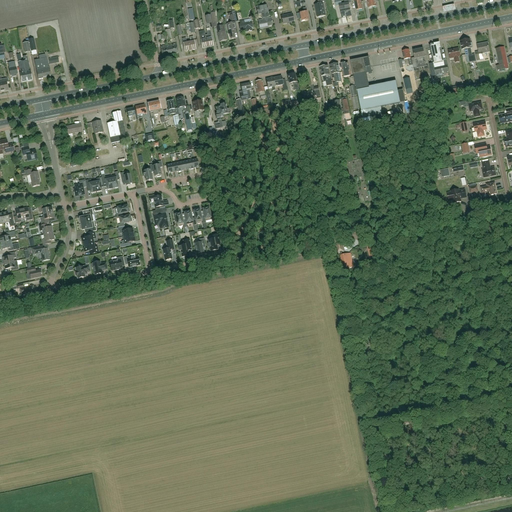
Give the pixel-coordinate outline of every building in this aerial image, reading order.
[(324,0),(317,0),(318,3),(319,2),(320,4),(314,5),(317,17),(325,16),(322,3),(322,2),(325,1),(324,0)] [(346,17),(344,4),(342,4),(340,0),(334,0),(336,6),(339,5),(342,18),(346,17)] [(354,0),(355,3),(356,10),(363,9),(361,1),(360,0),(350,0),(351,1),(353,0),(354,0)] [(259,29),(264,28),(264,27),(272,25),(271,19),(269,19),(267,12),(268,12),(266,5),(257,8),(258,15),(261,14),(263,20),(258,21),(259,29)] [(455,5),(444,8),(445,14),(456,11),(455,5)] [(303,12),(300,13),(301,21),(308,20),(307,12),(306,12),(305,8),(302,9),(303,12)] [(292,14),(281,16),(283,24),(293,22),(292,14)] [(249,32),(249,31),(252,31),(251,27),(252,27),(251,22),(244,23),(244,21),(240,21),(240,24),(239,25),(240,30),(244,29),(245,32),(248,32),(249,32)] [(234,34),(234,30),(237,30),(235,22),(226,24),(229,35),(230,39),(235,38),(234,34)] [(219,41),(227,40),(225,31),(224,31),(224,29),(223,25),(217,27),(218,31),(219,33),(217,33),(219,41)] [(202,48),(207,47),(208,47),(206,39),(204,31),(199,32),(202,48)] [(190,51),(188,42),(187,43),(186,38),(182,39),(185,52),(190,51)] [(468,56),(469,63),(476,62),(475,55),(472,55),(470,48),(473,48),(472,43),(471,44),(470,39),(464,41),(464,45),(466,45),(466,46),(467,46),(469,56),(468,56)] [(464,45),(464,41),(460,41),(462,50),(464,49),(467,63),(469,63),(468,56),(469,56),(467,46),(466,46),(466,45),(464,45)] [(443,60),(440,43),(430,45),(433,63),(443,61),(444,65),(434,67),(436,75),(448,72),(446,60),(443,60)] [(479,52),(476,53),(477,61),(484,60),(482,53),(489,52),(488,48),(489,47),(488,43),(477,45),(479,52)] [(496,49),(499,65),(496,66),(497,71),(508,69),(504,48),(496,49)] [(411,58),(416,81),(430,78),(428,66),(427,66),(423,49),(413,51),(415,58),(411,58)] [(459,49),(448,51),(450,59),(454,58),(455,63),(459,62),(458,57),(460,57),(459,49)] [(411,59),(409,50),(402,51),(404,60),(405,65),(409,65),(408,59),(411,59)] [(39,59),(43,77),(51,76),(49,66),(48,67),(47,58),(39,59)] [(353,75),(366,73),(368,72),(369,74),(372,73),(369,58),(351,61),(353,75)] [(39,59),(34,60),(38,80),(43,79),(43,77),(39,59)] [(23,61),(28,81),(32,80),(28,60),(23,61)] [(28,81),(23,61),(18,62),(22,82),(28,81)] [(16,67),(15,62),(8,63),(9,69),(10,76),(11,76),(12,77),(16,76),(17,74),(16,67)] [(342,64),(341,64),(344,77),(345,77),(350,76),(348,63),(346,63),(345,63),(344,63),(343,63),(342,63),(342,64)] [(329,81),(326,82),(327,86),(332,85),(331,79),(330,79),(328,66),(324,67),(326,79),(328,78),(328,79),(329,79),(329,81)] [(326,79),(324,67),(320,68),(321,76),(322,76),(324,82),(326,82),(329,81),(329,79),(328,79),(328,78),(326,79)] [(354,77),(356,86),(357,91),(361,111),(382,107),(400,103),(396,82),(369,87),(366,73),(353,75),(354,77)] [(294,74),(287,75),(289,84),(295,83),(296,85),(297,85),(295,74),(294,74)] [(273,78),(274,87),(283,85),(281,76),(273,78)] [(0,88),(1,92),(8,91),(6,83),(8,82),(8,78),(0,80),(0,88)] [(273,78),(270,79),(266,80),(268,88),(272,87),(273,91),(275,91),(274,87),(273,78)] [(411,89),(409,79),(403,80),(405,90),(411,89)] [(261,81),(256,82),(256,85),(257,93),(264,92),(262,82),(261,82),(261,81)] [(312,91),(303,92),(305,101),(309,101),(309,103),(317,101),(317,99),(321,98),(319,87),(314,88),(315,92),(312,93),(312,91)] [(177,108),(178,115),(179,116),(179,117),(179,119),(184,118),(182,111),(185,111),(185,114),(184,114),(187,131),(192,130),(188,106),(185,107),(184,97),(176,99),(177,108)] [(178,115),(177,108),(175,109),(173,101),(172,101),(171,100),(169,100),(169,101),(167,102),(169,110),(170,115),(175,114),(176,116),(173,116),(174,122),(176,121),(177,125),(180,125),(179,117),(179,116),(178,115)] [(203,110),(201,101),(193,102),(194,108),(193,108),(194,112),(195,118),(199,117),(198,111),(203,110)] [(159,102),(148,104),(151,117),(154,117),(154,115),(158,114),(157,111),(161,110),(159,102)] [(483,110),(481,102),(469,105),(470,112),(473,111),(475,117),(480,116),(479,110),(483,110)] [(226,109),(225,104),(220,105),(221,107),(216,108),(217,111),(216,111),(217,113),(215,114),(217,121),(218,121),(218,122),(215,123),(216,129),(223,128),(221,120),(220,118),(223,117),(223,115),(227,114),(230,113),(229,109),(226,109)] [(145,105),(135,107),(137,114),(137,115),(143,113),(144,114),(146,114),(145,105)] [(137,115),(137,114),(134,114),(133,109),(131,109),(130,108),(126,109),(127,113),(128,113),(129,122),(136,121),(135,120),(138,119),(137,115)] [(511,108),(506,110),(507,114),(499,115),(501,124),(511,121),(511,108)] [(107,124),(111,144),(127,140),(120,111),(112,113),(114,122),(107,124)] [(93,123),(95,134),(103,133),(101,121),(93,123)] [(487,130),(485,122),(474,124),(475,132),(477,132),(478,137),(484,136),(483,131),(487,130)] [(82,132),(81,124),(72,126),(72,127),(67,128),(67,127),(68,135),(82,132)] [(212,143),(215,142),(219,141),(217,131),(213,132),(212,128),(208,129),(210,137),(212,143)] [(504,144),(505,144),(506,147),(511,145),(511,130),(506,132),(507,136),(508,136),(508,137),(508,139),(504,140),(504,141),(503,143),(504,144)] [(153,134),(145,136),(147,144),(155,142),(153,134)] [(0,141),(0,150),(5,149),(6,153),(14,152),(12,144),(8,145),(6,140),(1,141),(2,141),(0,141)] [(486,144),(475,146),(476,153),(479,153),(480,157),(483,157),(484,157),(486,157),(487,156),(492,155),(490,146),(487,147),(486,144)] [(27,155),(28,161),(37,159),(36,151),(30,152),(28,147),(22,148),(24,156),(27,155)] [(154,172),(155,177),(157,176),(158,177),(161,176),(161,175),(160,168),(163,167),(161,162),(156,163),(156,166),(153,166),(154,172)] [(490,168),(489,162),(482,163),(483,170),(482,170),(484,178),(496,175),(494,167),(490,168)] [(146,181),(152,180),(151,173),(154,172),(153,166),(152,164),(149,165),(150,170),(144,171),(144,172),(143,172),(144,176),(145,176),(146,181)] [(31,182),(32,187),(40,186),(38,179),(39,178),(38,172),(33,173),(32,170),(26,171),(27,177),(28,182),(31,182)] [(110,177),(113,189),(118,188),(117,181),(119,180),(118,172),(115,173),(115,176),(110,177)] [(126,184),(126,186),(130,185),(130,184),(132,184),(130,175),(127,175),(126,173),(121,174),(122,179),(125,179),(126,184)] [(101,175),(102,178),(103,184),(106,183),(107,190),(113,189),(110,177),(105,178),(104,175),(101,175)] [(100,184),(103,184),(102,178),(96,179),(97,182),(94,182),(96,192),(102,191),(100,184)] [(87,187),(85,181),(85,180),(79,182),(80,184),(75,185),(76,189),(74,189),(75,192),(74,193),(74,196),(75,196),(76,197),(84,195),(83,188),(86,187),(87,187)] [(89,186),(91,193),(96,192),(94,182),(91,183),(91,180),(85,181),(87,187),(89,186)] [(497,194),(495,183),(486,184),(487,186),(481,188),(482,194),(488,192),(489,196),(494,195),(494,194),(497,194)] [(449,200),(452,199),(453,203),(461,202),(460,199),(466,198),(465,190),(459,191),(459,190),(451,191),(451,193),(447,193),(449,200)] [(155,197),(154,196),(149,197),(150,203),(154,202),(155,208),(168,205),(167,201),(163,202),(161,196),(155,197)] [(43,212),(43,215),(53,213),(52,208),(44,209),(43,206),(38,207),(38,211),(39,210),(40,213),(43,212)] [(121,206),(117,207),(117,208),(114,208),(116,218),(119,218),(122,217),(122,214),(130,212),(129,208),(128,209),(128,206),(121,207),(121,206)] [(204,216),(205,221),(211,220),(212,222),(215,221),(213,214),(210,215),(209,207),(203,208),(204,209),(203,209),(204,216)] [(21,209),(24,219),(26,218),(27,221),(33,220),(31,213),(28,214),(27,208),(21,209)] [(21,220),(24,219),(21,209),(16,210),(17,216),(14,217),(15,224),(18,223),(21,222),(21,220)] [(81,223),(81,224),(94,221),(92,215),(93,215),(92,209),(82,211),(83,211),(84,215),(86,214),(86,216),(79,218),(80,219),(79,219),(80,223),(81,223)] [(195,218),(196,223),(202,221),(203,224),(206,223),(205,221),(204,216),(201,217),(199,209),(195,210),(195,211),(193,211),(195,218)] [(186,220),(187,225),(193,223),(193,226),(196,225),(196,223),(195,218),(192,219),(190,211),(185,212),(185,213),(184,213),(186,220)] [(2,213),(4,223),(9,222),(10,227),(13,226),(12,220),(9,221),(7,212),(2,213)] [(177,215),(175,215),(177,227),(183,225),(184,228),(187,227),(187,225),(186,220),(183,221),(181,212),(176,213),(177,215)] [(48,219),(54,218),(53,213),(43,215),(43,217),(39,218),(41,225),(49,223),(48,219)] [(161,228),(168,227),(167,222),(167,221),(167,217),(166,218),(165,214),(154,217),(156,225),(158,225),(160,226),(161,228)] [(118,225),(119,228),(124,227),(124,224),(132,222),(131,218),(130,218),(130,215),(122,217),(119,218),(120,224),(118,225)] [(88,233),(97,231),(96,227),(95,227),(94,221),(81,224),(81,225),(80,225),(81,230),(82,230),(89,229),(89,233),(88,233)] [(43,235),(53,233),(51,227),(48,227),(47,224),(39,226),(40,232),(42,231),(43,235)] [(123,237),(134,235),(132,229),(125,230),(124,227),(119,228),(118,228),(118,232),(119,232),(120,234),(123,234),(123,237)] [(0,238),(1,244),(11,242),(10,239),(15,238),(14,232),(5,234),(5,237),(0,237),(0,238)] [(53,233),(43,235),(44,240),(42,240),(43,246),(51,244),(50,241),(54,240),(53,233)] [(83,242),(84,245),(94,243),(93,239),(96,239),(94,233),(86,234),(86,238),(82,239),(82,242),(83,242)] [(134,235),(123,237),(124,241),(121,242),(122,244),(121,244),(122,248),(129,246),(128,243),(135,242),(134,235)] [(217,245),(220,245),(218,235),(212,236),(212,239),(208,240),(209,243),(208,244),(208,248),(210,247),(210,251),(218,250),(217,245)] [(202,245),(205,245),(204,239),(198,240),(199,243),(195,244),(197,254),(200,254),(203,254),(203,253),(204,253),(203,248),(202,245)] [(163,250),(165,261),(172,259),(170,250),(174,250),(172,240),(166,242),(168,249),(163,250)] [(192,250),(191,247),(189,240),(183,241),(184,245),(179,246),(180,247),(178,247),(179,251),(180,251),(182,257),(189,256),(188,251),(192,250)] [(12,245),(11,242),(1,244),(2,250),(9,248),(9,251),(8,252),(8,251),(8,252),(17,250),(16,244),(12,245)] [(90,255),(92,254),(99,253),(97,247),(95,247),(94,243),(84,245),(84,248),(84,252),(89,251),(90,255)] [(375,244),(369,245),(372,257),(378,256),(375,244)] [(43,250),(42,247),(32,249),(33,255),(41,254),(42,259),(40,260),(41,262),(49,260),(47,249),(43,250)] [(4,264),(14,262),(13,259),(16,258),(15,252),(8,254),(9,257),(3,258),(4,264)] [(125,266),(123,257),(117,258),(117,260),(112,261),(112,262),(110,262),(111,271),(116,270),(116,271),(120,270),(119,269),(122,268),(121,266),(124,265),(124,266),(125,266)] [(136,266),(140,265),(139,263),(140,263),(139,262),(138,257),(128,259),(127,257),(124,257),(125,265),(128,264),(129,267),(132,267),(132,268),(136,267),(136,266)] [(15,267),(14,262),(4,264),(5,269),(11,268),(12,271),(18,270),(17,267),(15,267)] [(102,271),(107,270),(106,263),(100,264),(100,262),(93,263),(93,264),(91,264),(92,268),(94,268),(95,275),(102,274),(102,271)] [(77,276),(78,279),(85,277),(84,274),(87,274),(87,273),(90,272),(89,266),(85,266),(85,267),(83,268),(83,267),(75,268),(76,272),(75,272),(76,276),(77,276)] [(40,270),(36,271),(35,268),(32,268),(26,269),(27,274),(30,274),(31,280),(41,277),(42,276),(41,270),(40,271),(40,270)] [(32,287),(32,286),(24,288),(23,284),(16,286),(17,289),(20,289),(21,296),(33,293),(34,292),(33,287),(32,287)]
